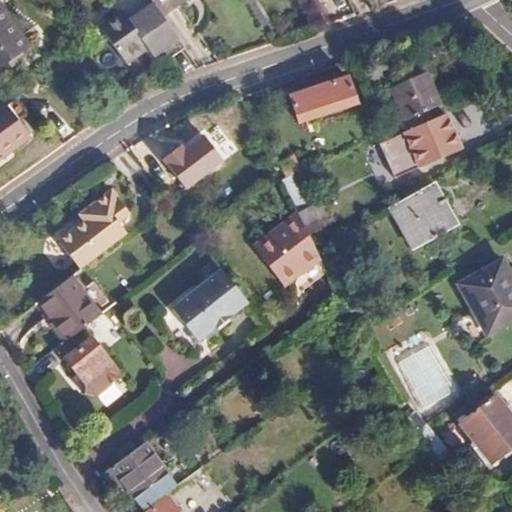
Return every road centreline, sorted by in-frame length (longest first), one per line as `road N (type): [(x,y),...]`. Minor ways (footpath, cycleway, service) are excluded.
road 1 (residential): [(472,2),(153,111),(0,213)]
road 2 (residential): [(0,363),(85,511)]
